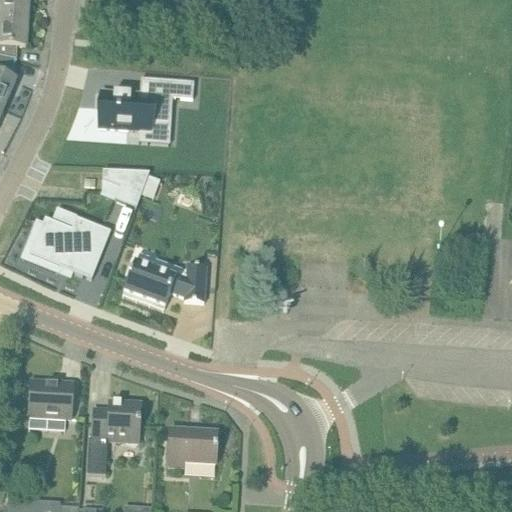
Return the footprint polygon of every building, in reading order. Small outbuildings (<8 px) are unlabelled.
[(0,0),(0,22),(28,24),(29,0),(0,0)] [(26,49),(28,24),(0,22),(0,58),(16,61),(17,48),(26,49)] [(10,81),(16,61),(0,58),(0,110),(3,112),(16,83),(10,81)] [(102,94),(99,131),(149,134),(150,124),(171,126),(172,101),(192,102),(194,85),(140,81),(140,83),(147,83),(146,88),(146,97),(131,96),(129,96),(129,97),(114,96),(115,95),(113,94),(113,95),(102,94)] [(102,173),(102,182),(102,183),(119,189),(119,190),(114,203),(136,211),(148,179),(149,175),(102,173)] [(95,190),(96,180),(85,179),(85,189),(95,190)] [(37,225),(22,261),(57,275),(59,269),(91,282),(110,234),(76,220),(73,227),(72,231),(45,220),(42,227),(37,225)] [(134,265),(123,295),(165,310),(170,296),(184,301),(184,305),(204,306),(206,270),(186,269),(186,278),(153,265),(151,271),(134,265)] [(28,419),(72,422),(74,386),(73,386),(72,389),(60,388),(60,385),(30,383),(28,419)] [(93,412),(90,477),(106,478),(108,444),(139,445),(141,406),(109,404),(108,412),(93,412)] [(217,434),(169,431),(167,470),(183,471),(183,466),(215,468),(217,434)]
